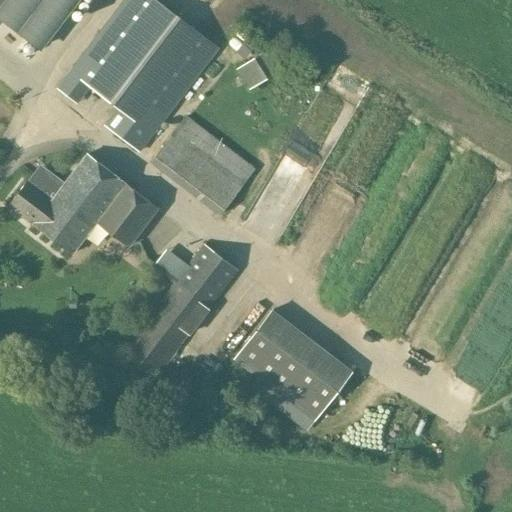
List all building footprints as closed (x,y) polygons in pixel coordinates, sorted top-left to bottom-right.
[(0,0),(0,18),(39,48),(75,0),(0,0)] [(139,153),(219,49),(155,0),(125,0),(70,73),(117,109),(104,126),(139,153)] [(236,69),(249,90),(285,68),(272,47),(236,69)] [(220,216),(255,170),(185,116),(150,164),(220,216)] [(72,254),(96,222),(128,247),(157,209),(87,156),(49,206),(44,202),(54,189),(34,174),(28,182),(27,182),(9,206),(72,254)] [(155,380),(237,271),(203,245),(120,354),(155,380)] [(128,294),(142,305),(154,289),(140,278),(128,294)] [(250,390),(309,430),(353,366),(268,308),(231,361),(257,379),(250,390)]
